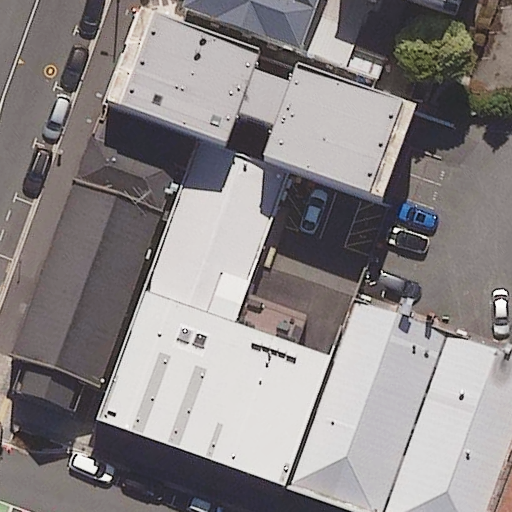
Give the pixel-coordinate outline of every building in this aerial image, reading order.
[(441,0),(224,0),(222,8),(413,77),(441,0)] [(385,106),(225,48),(198,121),(358,179),(385,106)] [(37,345),(131,379),(211,159),(118,125),(37,345)] [(122,412),(313,482),(360,353),(338,345),(354,298),(278,270),(310,182),(219,149),(122,412)] [(313,482),(396,511),(413,511),(483,324),(384,288),(313,482)] [(413,511),(511,511),(511,334),(483,324),(413,511)]
